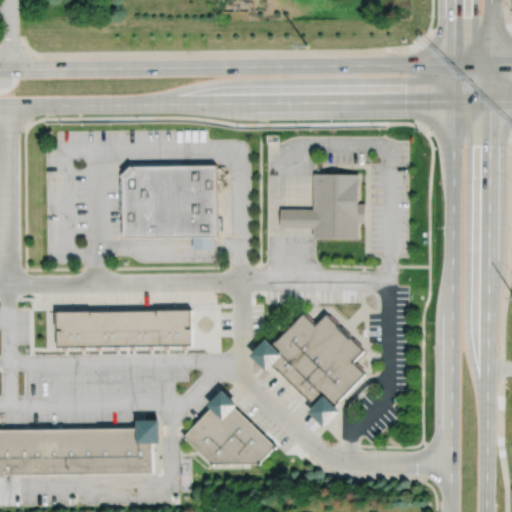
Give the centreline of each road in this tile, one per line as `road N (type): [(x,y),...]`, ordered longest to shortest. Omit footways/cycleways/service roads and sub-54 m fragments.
road 1 (secondary): [(455,66),(0,69)]
road 2 (secondary): [(7,106),(454,101)]
road 3 (secondary): [(485,511),(490,101)]
road 4 (secondary): [(454,101),(450,511)]
road 5 (residential): [(8,283),(7,106)]
road 6 (track): [(10,26),(117,27),(138,0)]
